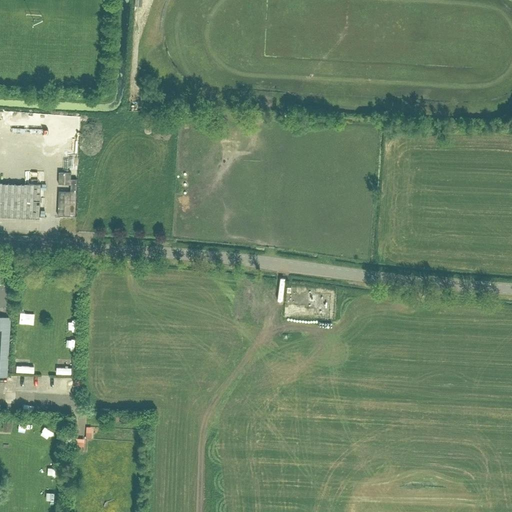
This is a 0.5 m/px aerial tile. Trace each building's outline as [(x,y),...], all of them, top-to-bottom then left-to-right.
[(149,130),(176,132),(177,115),(149,114),(149,130)] [(0,215),(39,217),(41,184),(0,183),(0,215)] [(59,191),(57,215),(75,216),(76,191),(59,191)] [(301,307),(287,306),(286,313),(300,315),(301,307)] [(0,316),(0,376),(7,377),(11,317),(0,316)] [(30,328),(30,319),(20,320),(20,328),(30,328)] [(26,350),(29,340),(20,338),(17,347),(26,350)] [(17,370),(34,370),(35,362),(17,362),(17,370)] [(3,420),(3,430),(11,431),(11,428),(12,428),(13,421),(3,420)] [(24,431),(32,431),(32,421),(24,422),(24,431)] [(84,448),(85,440),(73,439),(72,446),(78,447),(84,448)] [(54,504),(57,494),(49,492),(46,502),(54,504)]
